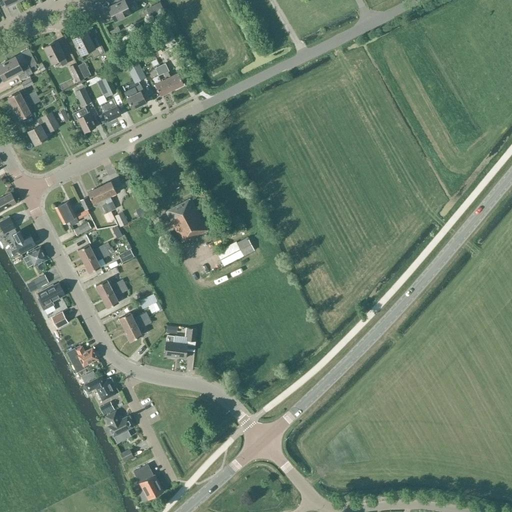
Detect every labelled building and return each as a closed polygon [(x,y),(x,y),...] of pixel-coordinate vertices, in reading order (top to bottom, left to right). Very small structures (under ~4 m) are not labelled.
[(112,0),(114,4),(108,8),(115,22),(132,13),(127,4),(135,0),(134,0),(112,0)] [(87,32),(73,39),(81,55),(90,51),(94,59),(105,53),(96,35),(90,38),(87,32)] [(174,56),(167,40),(158,44),(166,59),(174,56)] [(65,58),(57,41),(44,48),(52,64),(60,61),(62,66),(68,63),(65,58)] [(20,66),(15,57),(0,64),(0,73),(4,81),(17,74),(20,80),(33,74),(27,63),(20,66)] [(146,78),(137,59),(125,65),(135,84),(146,78)] [(84,79),(76,63),(69,67),(77,82),(84,79)] [(165,63),(160,66),(164,73),(166,78),(172,90),(183,84),(178,72),(171,76),(165,63)] [(160,66),(155,68),(158,75),(158,76),(164,73),(160,66)] [(117,92),(109,76),(101,80),(109,96),(117,92)] [(34,84),(31,78),(21,83),(24,89),(34,84)] [(160,96),(172,90),(166,78),(155,84),(160,96)] [(124,93),(132,109),(146,103),(142,94),(144,93),(140,85),(124,93)] [(92,102),(85,87),(74,92),(82,107),(92,102)] [(8,97),(14,109),(37,96),(35,92),(28,95),(28,96),(24,98),(20,91),(8,97)] [(40,101),(37,96),(14,109),(20,120),(32,114),(28,107),(40,101)] [(108,121),(120,115),(116,106),(115,106),(112,99),(100,104),(104,111),(104,112),(108,121)] [(85,107),(79,110),(72,114),(75,121),(78,119),(84,133),(96,127),(89,113),(88,113),(85,107)] [(35,144),(47,138),(45,134),(49,132),(59,127),(51,112),(41,117),(44,123),(28,131),(35,144)] [(107,203),(111,211),(116,209),(110,197),(117,193),(111,181),(99,187),(105,199),(107,203)] [(93,205),(105,199),(99,187),(88,193),(93,205)] [(0,211),(2,211),(16,203),(11,193),(0,198),(0,211)] [(87,197),(80,200),(85,211),(92,207),(87,197)] [(191,198),(166,212),(183,244),(208,230),(191,198)] [(79,222),(68,202),(55,208),(63,223),(68,221),(71,226),(79,222)] [(111,211),(107,203),(102,206),(105,213),(102,215),(106,223),(115,219),(111,211)] [(128,223),(123,212),(115,216),(120,227),(128,223)] [(15,227),(10,217),(0,221),(0,225),(4,233),(15,227)] [(88,222),(74,230),(77,236),(91,228),(88,222)] [(18,247),(11,251),(14,257),(36,246),(30,235),(24,238),(20,230),(13,233),(18,241),(15,242),(18,247)] [(247,237),(217,252),(224,266),(254,251),(247,237)] [(78,250),(83,261),(108,249),(110,248),(108,242),(92,250),(89,244),(78,250)] [(46,259),(40,247),(27,254),(28,256),(23,258),(28,267),(32,265),(33,266),(46,259)] [(110,254),(108,249),(83,261),(89,273),(101,267),(98,261),(110,254)] [(136,258),(123,265),(127,273),(140,265),(136,258)] [(46,273),(42,266),(31,272),(35,279),(46,273)] [(38,288),(49,282),(45,275),(34,280),(38,288)] [(96,285),(102,297),(125,285),(123,279),(115,283),(115,285),(111,287),(107,279),(96,285)] [(35,294),(44,310),(54,305),(52,301),(65,295),(59,283),(53,286),(53,285),(35,294)] [(128,290),(125,285),(102,297),(107,308),(119,302),(116,296),(128,290)] [(157,301),(154,294),(139,301),(143,309),(157,301)] [(52,318),(57,328),(68,323),(62,312),(52,318)] [(119,318),(125,329),(136,324),(149,317),(146,312),(133,319),(130,312),(119,318)] [(125,329),(131,341),(142,335),(138,329),(151,322),(149,317),(136,324),(125,329)] [(185,358),(187,340),(195,341),(196,329),(185,328),(184,337),(167,335),(165,356),(185,358)] [(66,352),(77,373),(85,368),(84,366),(98,359),(92,348),(85,352),(82,346),(76,350),(75,348),(66,352)] [(96,388),(102,400),(116,394),(108,378),(105,380),(102,375),(84,384),(88,392),(96,388)] [(114,414),(106,418),(110,426),(107,427),(112,437),(132,427),(127,417),(118,422),(114,414)] [(134,457),(130,449),(120,454),(124,461),(134,457)] [(138,492),(143,502),(148,500),(163,492),(155,475),(154,476),(148,464),(134,471),(143,490),(138,492)]
